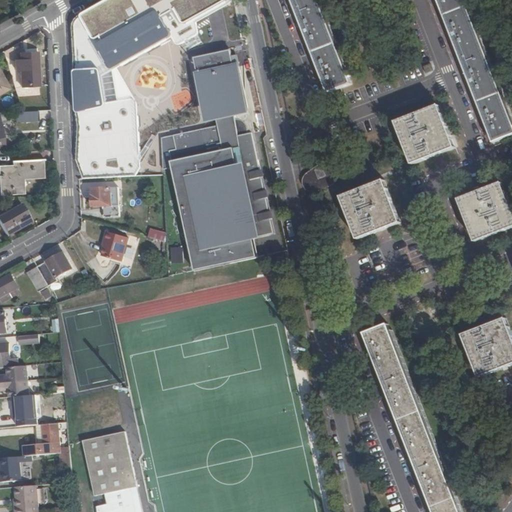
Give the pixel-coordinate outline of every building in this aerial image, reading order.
[(78,160),(84,179),(137,176),(142,165),(138,100),(118,69),(232,1),(231,0),(106,0),(72,20),(78,160)] [(317,0),(291,0),(329,95),(351,87),(317,0)] [(511,126),(462,0),(437,0),(494,144),(511,137),(511,126)] [(219,125),(162,137),(164,172),(173,170),(196,272),(257,259),(253,240),(275,235),(252,135),(247,136),(247,134),(247,133),(247,132),(247,131),(247,129),(246,128),(245,126),(245,125),(244,124),(243,123),(241,122),(240,122),(238,121),(236,121),(235,110),(241,109),(240,68),(234,69),(233,65),(236,64),(234,51),(197,57),(199,71),(202,70),(203,74),(200,75),(207,115),(216,113),(219,125)] [(20,54),(20,60),(15,61),(15,70),(21,70),(21,86),(38,86),(37,54),(20,54)] [(148,77),(149,106),(161,105),(160,77),(148,77)] [(414,166),(456,150),(440,108),(397,125),(414,166)] [(38,122),(37,111),(21,112),(15,112),(16,123),(38,122)] [(13,165),(0,165),(0,185),(1,185),(1,194),(23,192),(22,177),(42,176),(41,160),(13,162),(13,165)] [(307,189),(329,189),(329,171),(307,172),(307,189)] [(343,199),(359,241),(401,225),(385,183),(343,199)] [(461,202),(477,244),(511,231),(511,208),(504,186),(461,202)] [(94,207),(102,206),(112,206),(112,189),(93,189),(94,207)] [(20,204),(0,215),(0,227),(4,235),(29,220),(20,204)] [(120,217),(120,206),(112,206),(102,206),(103,217),(120,217)] [(151,228),(149,237),(164,241),(167,233),(151,228)] [(128,238),(107,232),(105,241),(108,242),(103,257),(121,262),(128,238)] [(168,260),(167,248),(156,249),(157,260),(168,260)] [(63,252),(37,267),(48,286),(56,281),(55,279),(72,269),(63,252)] [(40,291),(48,286),(37,267),(28,273),(40,291)] [(9,292),(17,288),(9,275),(0,280),(0,300),(2,304),(12,298),(9,292)] [(50,288),(42,292),(46,301),(54,297),(50,288)] [(465,337),(482,379),(511,367),(511,330),(508,321),(465,337)] [(461,511),(389,327),(367,335),(436,511),(461,511)] [(39,336),(18,337),(19,345),(40,344),(39,336)] [(19,367),(18,359),(11,360),(9,344),(0,345),(0,368),(7,368),(11,368),(19,367)] [(0,391),(9,391),(9,398),(16,398),(29,397),(28,381),(27,366),(19,367),(11,368),(7,368),(7,376),(0,376),(0,391)] [(38,419),(36,396),(29,397),(16,398),(18,421),(38,419)] [(53,409),(54,424),(58,424),(68,423),(67,408),(53,409)] [(59,430),(58,424),(54,424),(43,425),(44,431),(45,445),(37,445),(23,447),(24,457),(59,454),(60,454),(60,446),(59,430)] [(35,426),(37,445),(45,445),(44,431),(43,425),(35,426)] [(83,441),(96,497),(138,488),(126,432),(83,441)] [(70,446),(60,446),(60,454),(70,453),(70,446)] [(60,463),(65,463),(71,462),(70,453),(60,454),(59,454),(60,463)] [(22,481),(20,457),(2,459),(4,483),(22,481)] [(15,506),(15,511),(38,511),(36,486),(16,488),(17,500),(17,506),(15,506)] [(151,508),(148,493),(137,495),(141,511),(151,508)]
